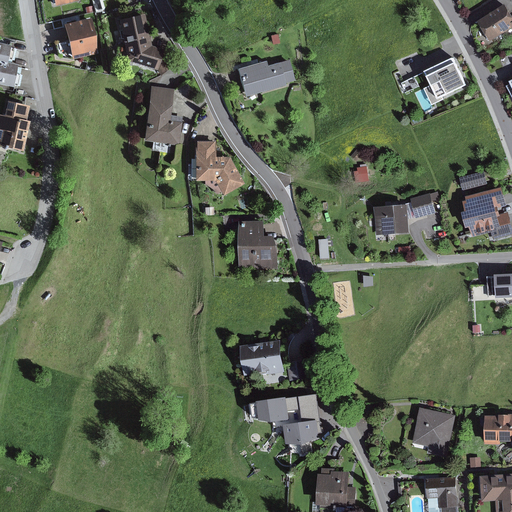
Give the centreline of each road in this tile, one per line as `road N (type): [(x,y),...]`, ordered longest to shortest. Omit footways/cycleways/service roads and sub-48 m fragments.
road 1 (residential): [(388,511),(318,339),(290,215),(226,125),(161,0)]
road 2 (residential): [(35,0),(53,167),(29,262)]
road 3 (residential): [(440,0),(508,132)]
